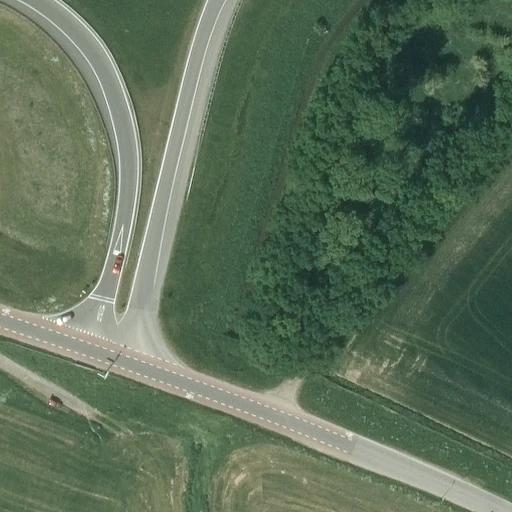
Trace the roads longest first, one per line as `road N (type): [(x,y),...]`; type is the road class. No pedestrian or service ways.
road 1 (unclassified): [(493,511),(353,448),(127,363)]
road 2 (motorway): [(22,0),(92,57),(122,141),(121,213),(84,348)]
road 3 (motorway): [(127,363),(147,244),(213,0)]
